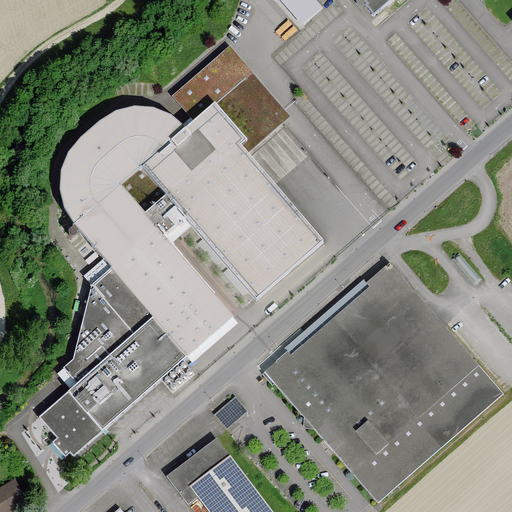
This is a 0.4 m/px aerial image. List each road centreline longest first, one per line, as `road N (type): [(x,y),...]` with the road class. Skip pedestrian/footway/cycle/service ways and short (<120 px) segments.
road 1 (tertiary): [(511,124),(66,511)]
road 2 (unknown): [(350,263),(203,99)]
road 3 (track): [(0,98),(31,58),(120,0)]
